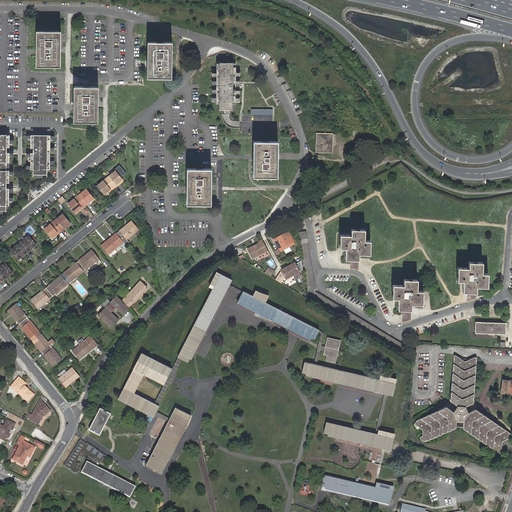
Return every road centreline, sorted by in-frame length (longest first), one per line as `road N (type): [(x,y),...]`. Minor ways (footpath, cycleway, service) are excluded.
road 1 (residential): [(71,417),(112,352),(170,290),(283,214)]
road 2 (residential): [(207,40),(178,87),(0,231)]
road 3 (motorway): [(511,147),(487,159),(450,157),(422,131),(414,99),(421,67),(444,44),(482,35),(511,40)]
road 4 (motorway): [(294,0),(349,35),(374,64),(429,157),(471,173)]
road 5 (residential): [(283,214),(304,156),(295,119),(259,61),(207,40)]
road 6 (residential): [(207,40),(102,11),(0,8)]
road 7 (residential): [(0,300),(126,199)]
road 8 (unknown): [(511,493),(418,479),(392,511)]
road 9 (track): [(390,158),(462,192),(511,190)]
road 10 (residential): [(283,214),(390,158)]
